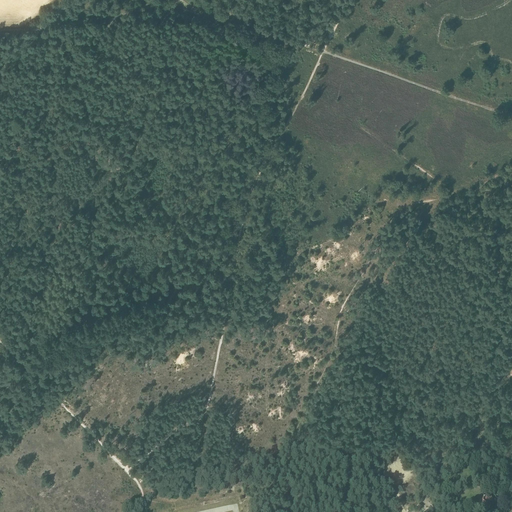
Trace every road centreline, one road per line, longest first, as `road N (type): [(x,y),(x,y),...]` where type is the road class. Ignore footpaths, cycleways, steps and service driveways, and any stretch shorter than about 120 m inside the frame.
road 1 (track): [(126,469),(205,415),(248,195),(323,51)]
road 2 (track): [(0,342),(140,482),(146,511)]
